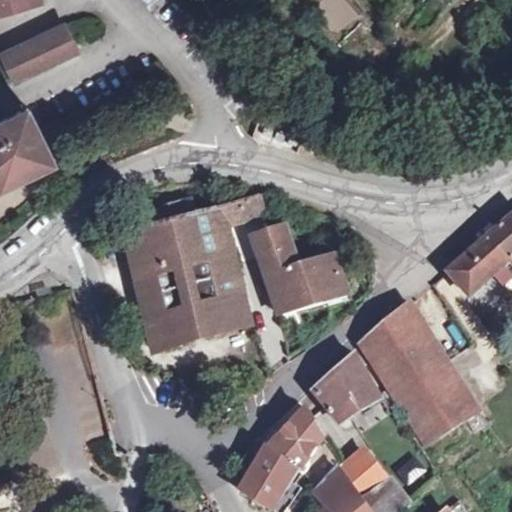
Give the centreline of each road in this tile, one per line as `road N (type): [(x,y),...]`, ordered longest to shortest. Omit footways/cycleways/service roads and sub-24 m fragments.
road 1 (residential): [(202,431),(273,399),(480,205)]
road 2 (tertiary): [(212,169),(404,214),(480,205)]
road 3 (residential): [(202,431),(129,398),(67,230)]
road 4 (residential): [(212,169),(213,115),(140,15),(111,0)]
road 5 (tertiary): [(67,230),(120,183),(212,169)]
